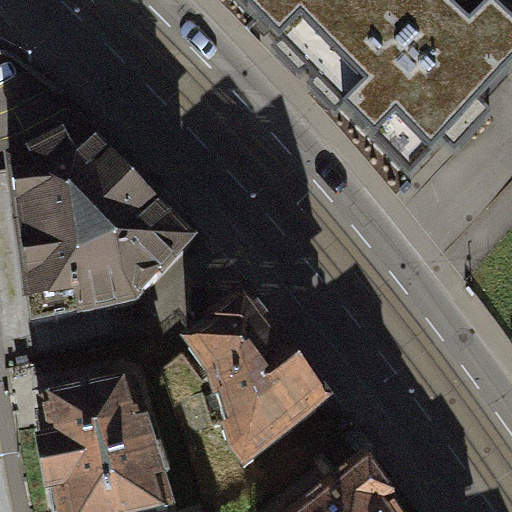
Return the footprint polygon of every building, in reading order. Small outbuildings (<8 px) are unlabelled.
[(308,76),(311,79),(391,0),(235,0),(281,48),(272,56),(299,84),(308,76)] [(480,108),(511,75),(511,8),(503,0),(499,0),(491,9),(481,0),(391,0),(311,79),(316,84),(308,92),(336,119),(344,112),(411,178),(442,147),(454,159),(492,120),(480,108)] [(82,132),(10,167),(31,325),(137,302),(189,242),(82,132)] [(268,338),(243,304),(185,346),(201,369),(231,454),(239,465),(319,407),(291,369),(299,363),(276,332),(268,338)] [(129,385),(40,404),(49,445),(39,447),(49,493),(59,491),(63,511),(159,511),(169,510),(129,385)] [(395,511),(361,464),(298,511),(395,511)]
